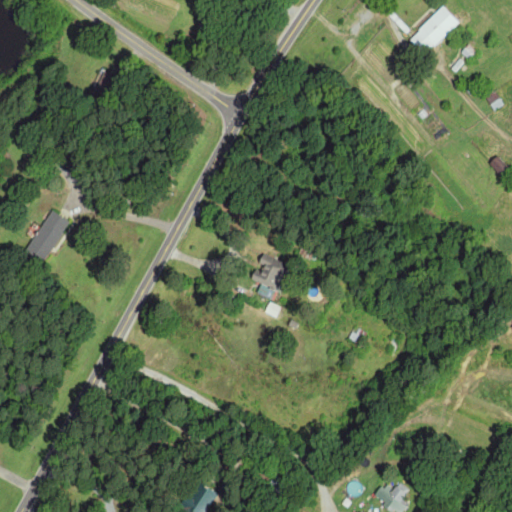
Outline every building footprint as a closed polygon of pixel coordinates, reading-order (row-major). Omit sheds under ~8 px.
[(407,38),(422,54),(456,22),(441,6),(407,38)] [(24,254),(41,264),(66,219),(47,209),(24,254)] [(271,286),(279,259),(260,254),(256,269),(251,268),(248,279),(271,286)] [(255,293),(269,297),(271,288),(258,284),(255,293)] [(184,511),(200,511),(213,496),(195,481),(176,505),(184,511)] [(383,482),(372,496),(392,511),(400,511),(408,503),(402,498),(408,490),(397,481),(391,489),(383,482)]
